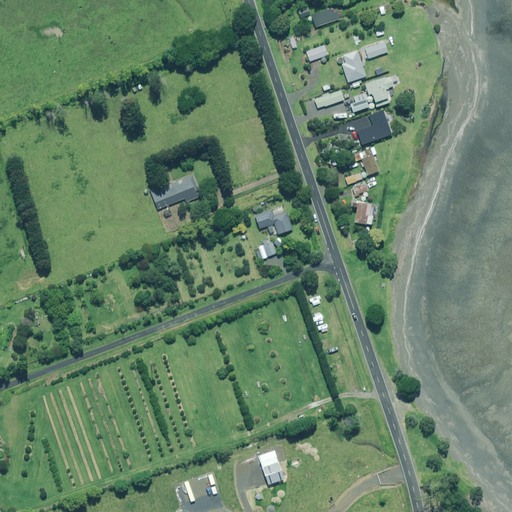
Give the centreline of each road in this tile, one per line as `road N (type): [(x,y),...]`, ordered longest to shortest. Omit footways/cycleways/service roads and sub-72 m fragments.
road 1 (residential): [(337,260),(0,388)]
road 2 (secondary): [(249,0),(337,260)]
road 3 (secondary): [(337,260),(418,511)]
road 4 (unknown): [(306,272),(350,402)]
